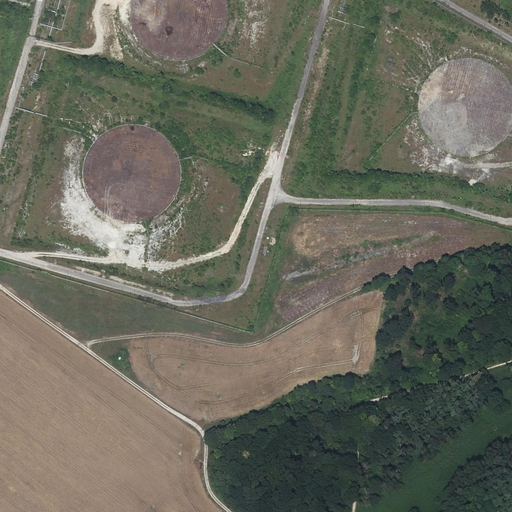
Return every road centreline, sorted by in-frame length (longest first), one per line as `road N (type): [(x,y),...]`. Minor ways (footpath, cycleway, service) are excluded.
road 1 (track): [(511,249),(388,277),(274,335),(237,345),(171,333),(82,345),(0,286)]
road 2 (track): [(353,511),(357,413),(365,403),(511,360)]
road 3 (track): [(82,345),(201,431),(205,482),(228,511)]
